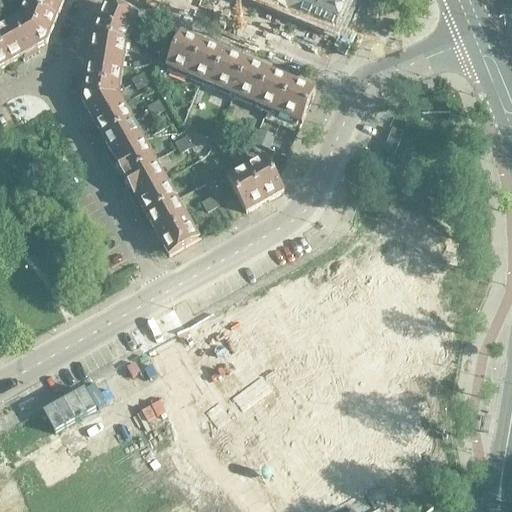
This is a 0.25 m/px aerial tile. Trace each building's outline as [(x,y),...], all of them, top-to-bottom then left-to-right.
[(0,10),(9,14),(14,2),(10,0),(3,0),(0,9),(0,10)] [(46,45),(64,0),(27,0),(26,4),(30,6),(25,17),(21,15),(19,21),(12,25),(31,59),(39,54),(37,50),(46,45)] [(288,17),(295,0),(269,0),(267,6),(281,12),(280,14),(288,17)] [(311,25),(321,0),(295,0),(288,17),(297,21),(298,19),(311,25)] [(349,14),(344,12),(348,3),(340,0),(321,0),(311,25),(332,33),(336,32),(338,26),(343,28),(349,14)] [(126,46),(137,19),(108,7),(105,8),(93,37),(126,46)] [(31,59),(12,25),(0,31),(0,35),(1,37),(0,37),(0,48),(9,66),(21,59),(23,63),(31,59)] [(123,68),(126,46),(93,37),(90,54),(86,53),(84,62),(123,68)] [(234,98),(247,66),(180,37),(167,69),(234,98)] [(153,57),(155,52),(144,47),(142,52),(153,57)] [(0,71),(9,66),(0,48),(0,76),(0,71)] [(151,62),(153,57),(142,52),(140,57),(151,62)] [(120,83),(123,68),(84,62),(83,71),(87,72),(85,85),(115,89),(116,82),(120,83)] [(302,126),(315,94),(247,66),(234,98),(302,126)] [(135,87),(146,81),(143,76),(132,82),(135,87)] [(137,92),(148,86),(146,81),(135,87),(137,92)] [(121,104),(118,99),(119,90),(115,89),(85,85),(82,105),(87,113),(83,116),(88,124),(121,104)] [(150,114),(161,108),(159,103),(148,110),(150,114)] [(129,126),(126,121),(129,119),(121,104),(88,124),(92,132),(96,130),(103,141),(129,126)] [(153,119),(163,113),(164,113),(161,108),(150,114),(153,119)] [(110,163),(144,144),(136,131),(132,132),(129,126),(103,141),(109,153),(105,155),(110,163)] [(177,150),(188,144),(186,139),(175,145),(177,150)] [(151,165),(148,160),(151,158),(144,144),(110,163),(117,177),(122,177),(124,180),(151,165)] [(180,155),(191,149),(188,144),(177,150),(180,155)] [(246,158),(241,149),(235,153),(240,162),(246,158)] [(240,162),(235,153),(229,156),(234,165),(240,162)] [(284,194),(273,175),(265,161),(246,172),(265,205),(284,194)] [(132,202),(165,183),(158,169),(154,171),(151,165),(124,180),(126,184),(124,188),(132,202)] [(265,205),(246,172),(227,182),(246,215),(265,205)] [(206,186),(202,180),(192,185),(196,192),(206,186)] [(173,205),(170,199),(173,197),(165,183),(132,202),(136,210),(140,208),(147,220),(173,205)] [(204,209),(215,203),(212,198),(201,205),(204,209)] [(207,214),(217,208),(218,208),(215,203),(204,209),(207,214)] [(154,241),(187,222),(179,208),(176,210),(173,205),(147,220),(153,231),(149,233),(154,241)] [(199,242),(187,222),(154,241),(158,249),(162,247),(169,259),(199,242)] [(299,288),(210,338),(307,511),(423,445),(387,382),(439,352),(391,265),(311,310),(299,288)] [(220,511),(170,425),(19,511),(220,511)]
